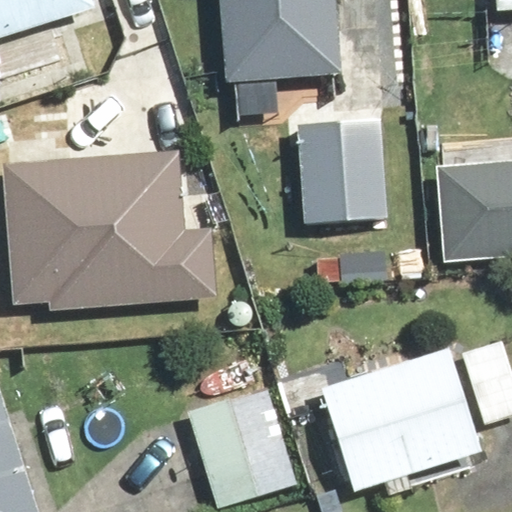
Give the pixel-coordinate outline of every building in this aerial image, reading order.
[(0,0),(0,38),(87,11),(83,0),(0,0)] [(328,76),(321,0),(208,0),(215,85),(328,76)] [(404,125),(335,123),(334,168),(301,167),(300,205),(321,206),(320,236),(387,238),(388,207),(402,208),(404,125)] [(2,156),(9,290),(49,288),(50,300),(222,291),(218,219),(186,221),(182,146),(2,156)] [(511,155),(439,160),(445,255),(511,249),(511,155)] [(436,347),(308,388),(342,493),(470,451),(436,347)] [(280,388),(198,412),(227,511),(310,488),(280,388)] [(0,511),(26,511),(0,429),(0,511)]
